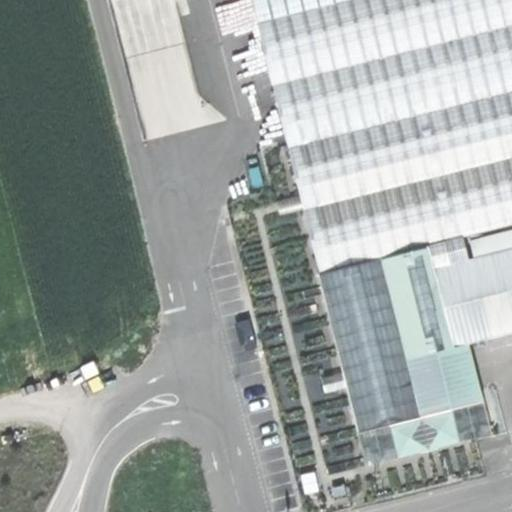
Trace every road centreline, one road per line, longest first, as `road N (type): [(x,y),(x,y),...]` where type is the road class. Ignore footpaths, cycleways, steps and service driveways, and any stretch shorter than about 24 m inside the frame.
road 1 (unknown): [(206,378),(189,279),(108,0)]
road 2 (track): [(0,411),(57,400),(81,403),(113,423)]
